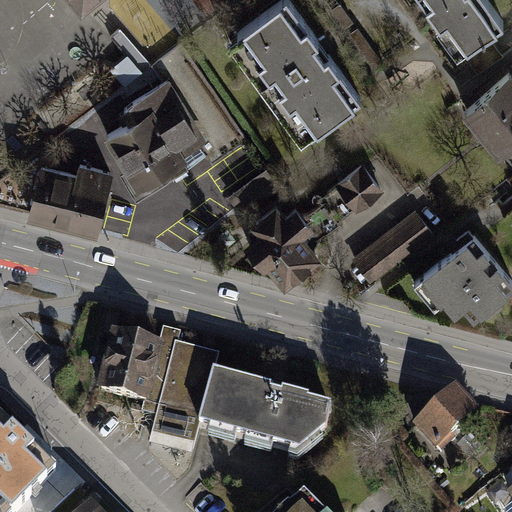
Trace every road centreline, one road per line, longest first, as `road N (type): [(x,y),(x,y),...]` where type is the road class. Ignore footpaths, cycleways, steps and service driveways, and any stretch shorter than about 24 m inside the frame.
road 1 (tertiary): [(0,243),(511,374)]
road 2 (residential): [(0,368),(143,511)]
